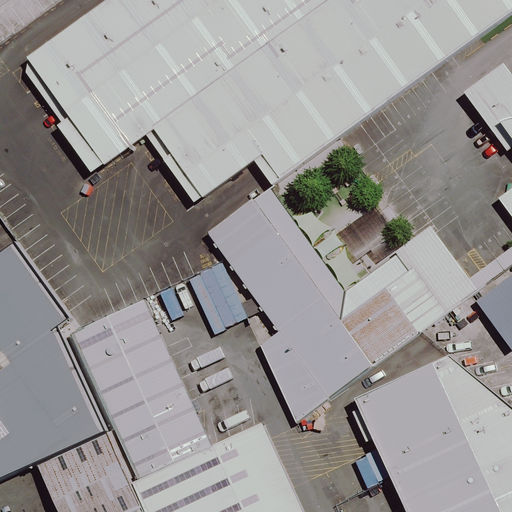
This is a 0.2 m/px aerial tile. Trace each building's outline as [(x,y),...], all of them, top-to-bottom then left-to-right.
[(0,0),(0,38),(54,0),(0,0)] [(511,0),(108,0),(20,65),(92,173),(143,136),(189,204),(249,160),(267,186),(511,6),(511,0)] [(511,82),(500,65),(462,92),(511,162),(511,186),(489,203),(511,235),(511,82)] [(289,422),(317,403),(355,377),(355,378),(511,266),(511,242),(458,281),(422,230),(388,254),(401,274),(331,323),(244,202),(197,235),(269,336),(252,346),(289,422)] [(10,248),(0,255),(0,478),(97,434),(50,332),(63,323),(10,248)] [(211,447),(143,301),(71,334),(138,481),(211,447)] [(511,511),(511,404),(445,348),(344,404),(393,511),(511,511)] [(303,511),(264,423),(211,447),(138,481),(130,485),(141,511),(303,511)] [(132,511),(101,439),(36,468),(55,511),(132,511)]
